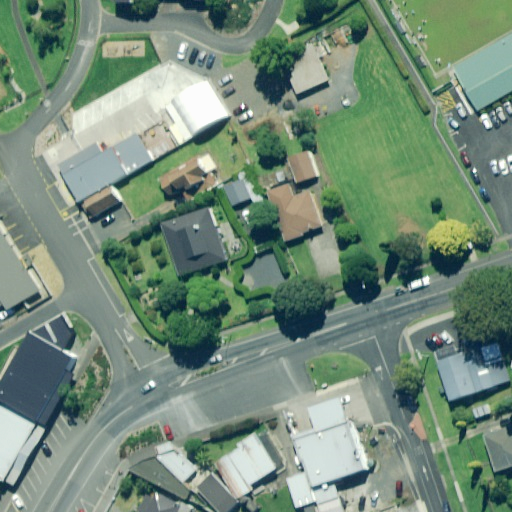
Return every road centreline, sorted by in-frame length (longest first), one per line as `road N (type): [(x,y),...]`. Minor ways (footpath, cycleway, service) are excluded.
road 1 (residential): [(21,158),(24,180),(153,394)]
road 2 (secondary): [(153,394),(369,317)]
road 3 (residential): [(437,511),(369,317)]
road 4 (residential): [(90,0),(78,64),(28,130),(21,158)]
road 5 (secondary): [(51,511),(94,439),(153,394)]
road 6 (secondary): [(369,317),(511,267)]
